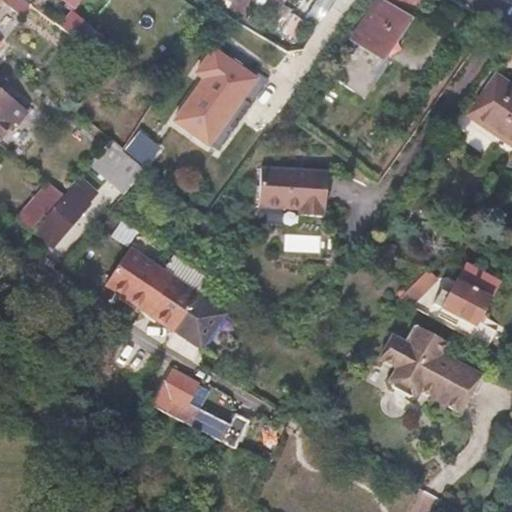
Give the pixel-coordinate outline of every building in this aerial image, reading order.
[(21,0),(1,0),(1,1),(23,16),(29,5),(21,0)] [(83,0),(63,0),(77,10),(83,0)] [(216,0),(216,1),(245,19),(251,11),(257,0),(216,0)] [(257,0),(251,11),(272,24),(286,0),(257,0)] [(397,39),(410,21),(378,0),(352,40),(388,65),(403,43),(397,39)] [(391,0),(411,12),(418,0),(391,0)] [(84,22),(74,13),(61,29),(72,37),(84,22)] [(84,22),(72,37),(106,65),(117,49),(84,22)] [(208,145),(254,80),(213,51),(197,74),(205,80),(175,122),(208,145)] [(511,148),(511,87),(495,75),(466,116),(511,148)] [(0,142),(14,125),(17,128),(29,113),(0,91),(7,83),(0,76),(0,142)] [(264,88),(254,80),(208,145),(218,152),(264,88)] [(110,139),(89,165),(123,195),(124,196),(146,171),(122,150),(110,139)] [(323,218),(327,173),(261,169),(258,208),(299,211),(299,216),(323,218)] [(97,192),(82,179),(33,233),(51,248),(89,204),(88,202),(97,192)] [(17,218),(31,230),(63,195),(47,182),(17,218)] [(199,228),(204,220),(191,209),(185,217),(199,228)] [(94,231),(103,238),(118,221),(109,213),(94,231)] [(496,229),(486,223),(478,236),(489,241),(496,229)] [(21,230),(14,224),(8,231),(15,238),(21,230)] [(128,250),(105,286),(202,352),(225,317),(226,316),(196,296),(163,273),(128,250)] [(173,257),(163,273),(196,296),(207,280),(173,257)] [(436,321),(487,350),(497,332),(499,326),(482,317),(499,284),(466,265),(449,297),(441,293),(433,306),(441,311),(436,321)] [(398,299),(411,306),(437,280),(427,271),(398,299)] [(240,326),(225,317),(202,352),(217,361),(240,326)] [(426,396),(460,414),(480,376),(440,354),(446,343),(414,326),(405,343),(392,337),(379,360),(396,369),(389,381),(392,387),(410,396),(417,396),(419,392),(423,385),(431,389),(426,396)] [(181,422),(185,424),(234,449),(248,422),(235,415),(229,426),(196,409),(206,389),(169,370),(150,406),(181,422)] [(419,392),(426,396),(431,389),(423,385),(419,392)]
